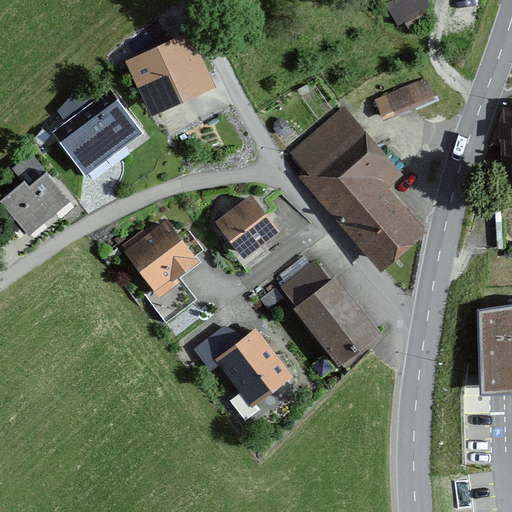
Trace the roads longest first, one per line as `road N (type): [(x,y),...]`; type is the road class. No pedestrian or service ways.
road 1 (unclassified): [(284,172),(200,181),(104,216),(5,284)]
road 2 (tertiary): [(485,89),(451,194),(422,349)]
road 3 (residential): [(284,172),(422,349)]
road 4 (residential): [(192,0),(284,172)]
road 5 (tertiary): [(422,349),(417,511)]
